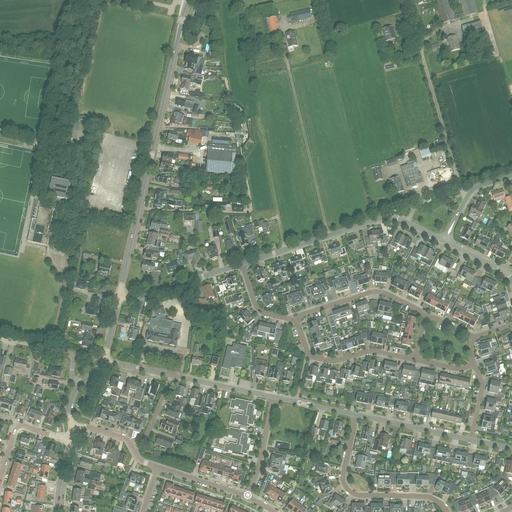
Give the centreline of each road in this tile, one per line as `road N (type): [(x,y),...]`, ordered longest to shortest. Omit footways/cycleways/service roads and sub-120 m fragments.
road 1 (tertiary): [(119,294),(190,0)]
road 2 (unclassified): [(241,263),(392,216),(443,241)]
road 3 (residential): [(446,511),(427,497),(346,488),(356,415)]
road 4 (residential): [(415,360),(374,351),(334,361),(310,356),(295,317)]
road 5 (residential): [(295,317),(368,292),(425,313)]
road 6 (unclassified): [(119,294),(139,297),(241,263)]
